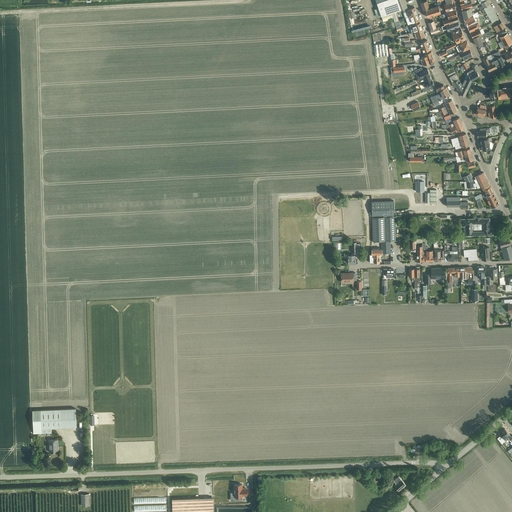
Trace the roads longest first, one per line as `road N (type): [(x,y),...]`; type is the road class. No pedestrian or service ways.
road 1 (unclassified): [(412,462),(0,477)]
road 2 (residential): [(334,267),(511,262)]
